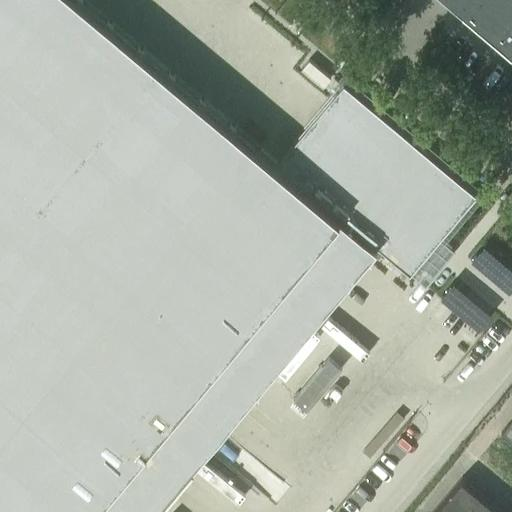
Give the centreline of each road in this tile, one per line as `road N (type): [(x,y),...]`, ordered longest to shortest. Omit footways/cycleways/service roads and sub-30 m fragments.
road 1 (unclassified): [(511,167),(313,0)]
road 2 (unclassified): [(511,351),(376,511)]
